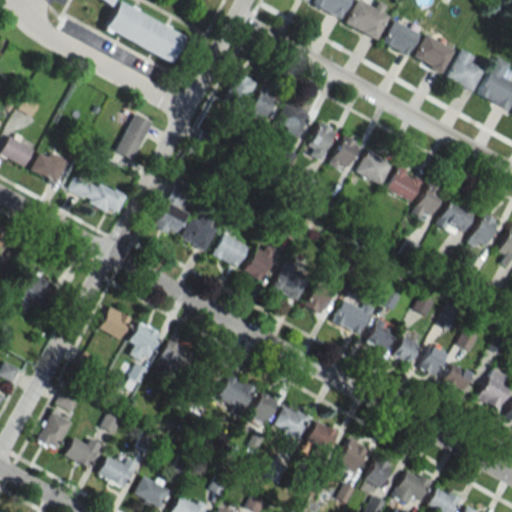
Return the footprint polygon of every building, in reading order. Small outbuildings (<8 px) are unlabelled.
[(344,0),(335,17),(307,2),(308,0),(344,0)] [(358,0),(384,14),(371,38),(340,20),(351,0),(358,0)] [(179,38),(114,1),(99,28),(165,64),(179,38)] [(414,32),(403,54),(377,40),(389,18),(414,32)] [(449,48),(436,71),(426,66),(426,64),(408,54),(421,32),(449,48)] [(479,68),(467,90),(441,76),(456,47),(469,54),(465,61),(479,68)] [(511,83),(511,93),(504,108),(473,91),(492,56),(504,63),(497,75),(511,83)] [(254,85),(238,72),(219,95),(235,108),(254,85)] [(272,95),(257,86),(242,114),(257,123),(272,95)] [(271,120),(283,130),(279,134),(288,141),(307,118),(286,101),(271,120)] [(148,117),(131,110),(112,153),(129,160),(148,117)] [(331,131),(316,123),(301,152),(316,160),(331,131)] [(31,144),(5,133),(0,144),(0,157),(20,166),(31,144)] [(326,164),(342,171),(355,142),(339,134),(326,164)] [(26,170),(51,183),(63,161),(37,148),(26,170)] [(387,163),(362,150),(351,172),(376,185),(387,163)] [(418,179),(392,167),(382,189),(407,201),(418,179)] [(63,192),(113,214),(122,194),(71,172),(63,192)] [(424,220),(439,190),(424,182),(408,212),(424,220)] [(172,235),(182,211),(176,208),(182,191),(168,185),(151,227),(172,235)] [(469,211),(445,198),(432,223),(455,236),(469,211)] [(200,251),(215,224),(190,211),(176,238),(200,251)] [(478,250),(494,221),(479,212),(463,241),(478,250)] [(506,264),(511,251),(511,230),(505,227),(491,256),(506,264)] [(208,254),(233,267),(244,245),(219,232),(208,254)] [(254,280),(270,253),(254,244),(239,271),(254,280)] [(292,299),(305,275),(281,262),(268,287),(292,299)] [(39,309),(52,285),(24,271),(12,295),(39,309)] [(316,313),(331,284),(315,276),(300,305),(316,313)] [(396,296),(383,288),(375,302),(388,309),(396,296)] [(329,320),(354,334),(369,307),(360,302),(356,308),(341,299),(329,320)] [(116,339),(127,317),(105,306),(93,327),(116,339)] [(391,329),(373,320),(362,341),(380,350),(391,329)] [(156,332),(135,321),(120,350),(140,361),(156,332)] [(471,338),(461,331),(452,341),(462,349),(471,338)] [(388,354),(405,363),(415,343),(398,335),(388,354)] [(173,374),(187,352),(165,338),(151,360),(173,374)] [(414,367),(430,375),(442,353),(426,345),(414,367)] [(204,391),(217,369),(200,360),(188,382),(204,391)] [(0,363),(0,377),(9,382),(17,369),(1,361),(0,363)] [(458,389),(467,372),(446,362),(438,380),(458,389)] [(472,397),(493,408),(509,379),(489,368),(472,397)] [(241,409),(252,386),(225,374),(214,397),(241,409)] [(52,403),(68,410),(71,403),(64,400),(66,396),(57,392),(52,403)] [(249,407),(263,418),(275,403),(261,392),(249,407)] [(511,397),(500,414),(511,421),(511,397)] [(305,417),(283,405),(272,426),(295,437),(305,417)] [(52,450),(68,422),(48,410),(32,438),(52,450)] [(109,433),(117,419),(103,412),(96,425),(109,433)] [(333,431),(311,420),(301,440),(323,451),(333,431)] [(83,468),(96,445),(72,432),(59,454),(83,468)] [(332,461),(349,472),(363,448),(346,437),(332,461)] [(128,465),(102,454),(92,476),(118,487),(128,465)] [(356,487),(370,495),(387,464),(372,456),(356,487)] [(410,507),(425,479),(403,468),(388,495),(410,507)] [(166,488),(140,473),(129,493),(154,508),(166,488)] [(446,511),(456,500),(436,485),(422,503),(434,511),(446,511)] [(200,511),(203,509),(180,491),(165,510),(167,511),(200,511)]
